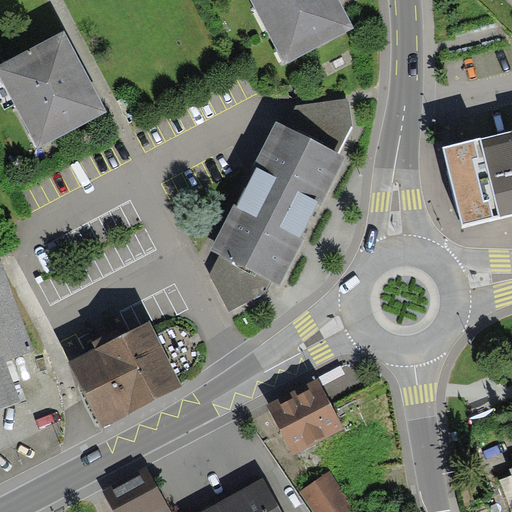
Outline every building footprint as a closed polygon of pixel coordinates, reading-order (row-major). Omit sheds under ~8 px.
[(350,28),(335,0),(252,0),(284,63),(350,28)] [(64,32),(0,66),(0,79),(38,150),(108,112),(64,32)] [(302,108),(224,249),(278,279),(356,137),(352,101),(302,108)] [(511,133),(444,150),(462,227),(511,214),(511,133)] [(0,271),(0,403),(20,396),(7,362),(32,352),(0,271)] [(68,364),(100,425),(183,382),(150,321),(68,364)] [(267,407),(292,455),(344,428),(319,380),(267,407)] [(171,511),(147,468),(127,479),(145,511),(171,511)] [(329,473),(299,492),(312,511),(343,511),(351,507),(329,473)] [(283,511),(265,478),(203,511),(283,511)] [(145,511),(127,479),(104,491),(115,511),(145,511)]
